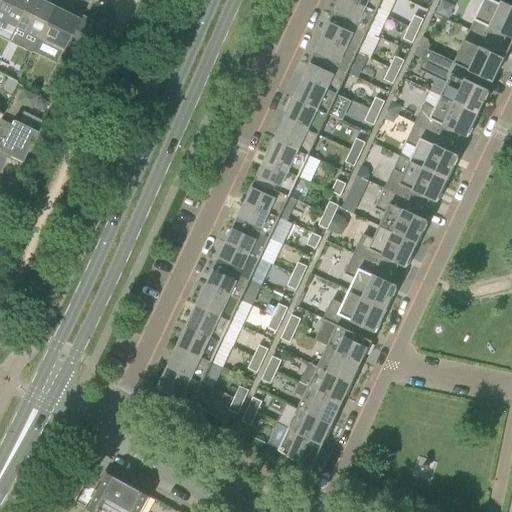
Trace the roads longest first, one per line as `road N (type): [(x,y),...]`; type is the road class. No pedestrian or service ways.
road 1 (residential): [(105,434),(310,0)]
road 2 (tertiary): [(51,402),(233,0)]
road 3 (tertiary): [(209,0),(33,393)]
road 4 (residential): [(511,106),(391,372)]
road 5 (residential): [(247,509),(105,434)]
road 6 (residential): [(391,372),(322,511)]
road 7 (residential): [(391,372),(511,396)]
